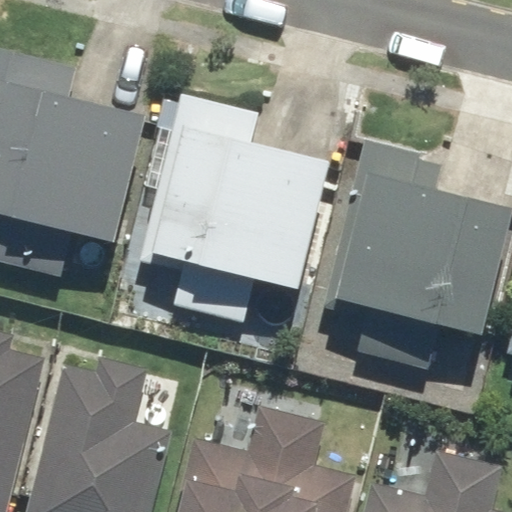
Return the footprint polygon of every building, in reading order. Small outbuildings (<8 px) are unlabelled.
[(0,78),(0,259),(62,274),(73,227),(113,237),(143,113),(70,96),(77,65),(18,51),(10,81),(0,78)] [(256,111),(180,92),(132,294),(242,320),(253,277),(296,287),(327,158),(250,139),(256,111)] [(443,162),(362,145),(328,309),(363,316),(356,350),(428,365),(437,324),(483,333),(510,202),(437,187),(443,162)] [(11,347),(14,337),(0,333),(0,511),(8,511),(48,357),(11,347)] [(94,371),(61,363),(25,511),(151,511),(171,430),(134,421),(147,368),(98,357),(94,371)] [(267,408),(256,453),(191,438),(173,511),(345,511),(354,476),(316,467),(326,422),(267,408)] [(498,511),(493,511),(504,462),(434,446),(423,495),(367,483),(360,511),(498,511)]
